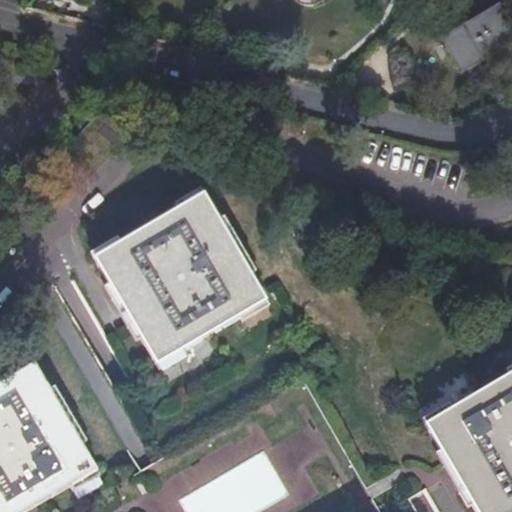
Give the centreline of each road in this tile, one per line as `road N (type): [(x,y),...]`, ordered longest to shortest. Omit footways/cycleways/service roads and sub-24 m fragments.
road 1 (residential): [(511,190),(478,213),(440,211),(169,106),(0,283)]
road 2 (residential): [(0,20),(436,135),(490,130),(511,117)]
